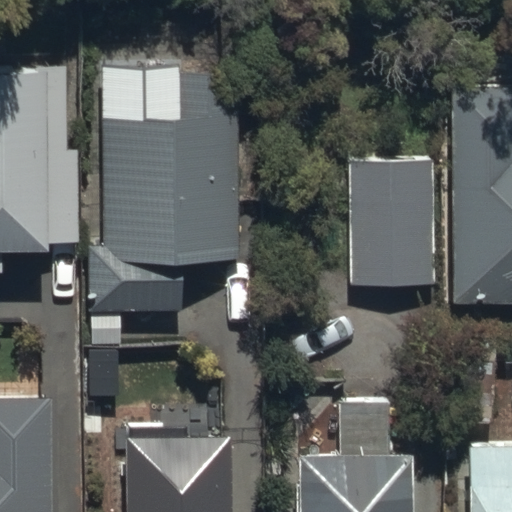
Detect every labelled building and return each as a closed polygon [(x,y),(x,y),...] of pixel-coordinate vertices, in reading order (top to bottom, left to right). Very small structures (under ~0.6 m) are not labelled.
[(235,264),(232,74),(176,75),(176,68),(97,69),(100,248),(86,248),(88,347),(118,347),(117,315),(179,314),(179,264),(235,264)] [(0,71),(0,258),(41,257),(41,247),(78,247),(76,155),(63,156),(62,70),(0,71)] [(511,87),(446,88),(447,307),(503,307),(504,331),(511,331),(511,87)] [(430,156),(342,158),(346,289),(434,287),(430,156)] [(449,423),(491,423),(491,341),(449,341),(449,423)] [(0,511),(49,511),(48,401),(0,401),(0,511)] [(408,511),(409,458),(384,458),(384,407),(338,406),(338,461),(298,460),(298,511),(408,511)] [(230,511),(230,423),(122,423),(122,511),(230,511)] [(511,511),(511,443),(467,443),(466,511),(511,511)]
